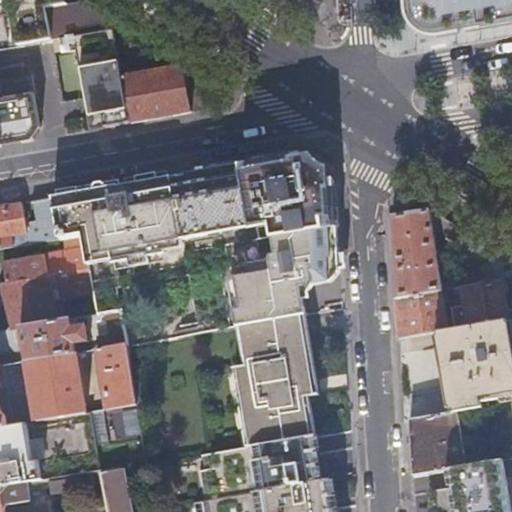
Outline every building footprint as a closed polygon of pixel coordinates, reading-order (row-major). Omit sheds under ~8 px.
[(0,0),(0,18),(10,17),(15,46),(49,40),(43,9),(66,5),(64,0),(0,0)] [(511,0),(406,0),(407,0),(408,6),(410,11),(414,17),(420,21),(426,25),(433,26),(439,26),(477,19),(511,12),(511,0)] [(85,2),(66,5),(43,9),(49,40),(57,39),(112,30),(126,27),(85,2)] [(112,30),(57,39),(60,55),(74,52),(83,104),(88,131),(129,124),(120,76),(112,30)] [(26,63),(16,65),(18,73),(28,71),(26,63)] [(180,65),(120,76),(129,124),(160,118),(189,113),(180,65)] [(0,147),(40,140),(28,76),(0,81),(0,147)] [(94,192),(50,200),(58,241),(60,240),(80,237),(81,245),(82,250),(84,259),(106,255),(108,265),(163,255),(161,245),(251,230),(253,243),(256,242),(260,263),(244,266),(245,277),(231,279),(237,311),(230,312),(233,328),(235,328),(299,317),(295,289),(329,282),(336,274),(334,240),(331,189),(331,180),(323,180),(322,175),(320,172),(319,170),(317,168),(316,167),(314,165),(311,164),(309,163),(305,162),(299,162),(298,155),(221,169),(139,184),(138,184),(137,185),(137,186),(136,187),(136,190),(126,191),(116,193),(116,191),(114,190),(113,189),(110,189),(94,192)] [(36,225),(40,244),(58,241),(50,200),(31,203),(35,225),(36,225)] [(12,207),(0,209),(0,250),(11,249),(9,239),(25,236),(19,206),(12,207)] [(392,274),(394,298),(429,292),(439,290),(443,290),(458,287),(489,282),(501,280),(511,278),(511,262),(491,250),(488,256),(489,265),(452,271),(454,281),(441,284),(431,231),(438,232),(455,242),(461,232),(427,211),(409,214),(389,218),(390,231),(391,249),(392,274)] [(60,240),(62,248),(81,245),(80,237),(60,240)] [(0,332),(61,322),(60,317),(53,318),(49,295),(58,298),(90,293),(84,259),(82,250),(0,264),(4,284),(0,284),(0,332)] [(508,321),(501,280),(489,282),(458,287),(466,328),(489,324),(506,321),(508,321)] [(439,290),(429,292),(430,302),(440,301),(439,290)] [(429,292),(394,298),(395,317),(396,340),(437,333),(445,331),(440,301),(430,302),(429,292)] [(299,317),(235,328),(242,367),(232,368),(245,447),(311,436),(313,435),(307,396),(316,395),(315,385),(303,316),(299,317)] [(61,322),(0,332),(0,354),(23,351),(25,362),(75,354),(73,346),(88,343),(85,327),(71,330),(69,321),(61,322)] [(489,324),(466,328),(445,331),(437,333),(443,371),(450,414),(457,413),(482,409),(481,404),(511,398),(511,356),(506,321),(489,324)] [(124,348),(124,345),(96,350),(106,410),(134,406),(133,396),(124,348)] [(36,422),(86,414),(75,354),(25,362),(36,422)] [(0,428),(8,427),(6,419),(2,415),(0,406),(0,428)] [(89,413),(86,414),(36,422),(8,427),(0,428),(0,488),(27,484),(48,481),(79,476),(99,472),(89,413)] [(457,413),(450,414),(408,421),(410,458),(411,477),(448,470),(466,467),(457,413)] [(245,447),(199,455),(202,471),(197,472),(201,503),(252,495),(316,484),(313,459),(311,436),(245,447)] [(466,467),(448,470),(451,489),(426,493),(427,511),(511,511),(511,458),(503,460),(476,465),(466,467)] [(130,511),(122,468),(103,472),(111,511),(130,511)] [(79,476),(48,481),(52,500),(82,494),(79,476)] [(201,503),(189,505),(190,511),(335,511),(334,505),(332,481),(316,484),(252,495),(201,503)] [(0,488),(0,511),(3,511),(3,507),(15,505),(16,509),(31,507),(27,484),(0,488)]
